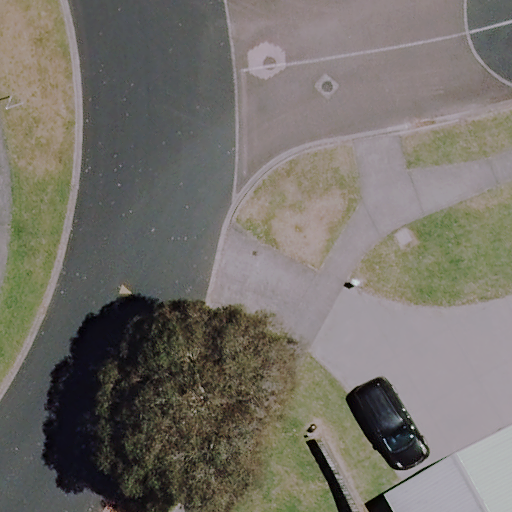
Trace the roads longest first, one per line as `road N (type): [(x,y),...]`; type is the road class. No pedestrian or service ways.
road 1 (residential): [(8,511),(155,301),(178,73)]
road 2 (residential): [(178,73),(239,74),(511,20)]
